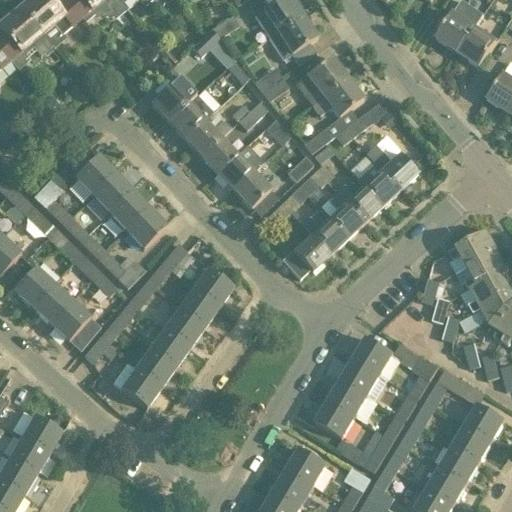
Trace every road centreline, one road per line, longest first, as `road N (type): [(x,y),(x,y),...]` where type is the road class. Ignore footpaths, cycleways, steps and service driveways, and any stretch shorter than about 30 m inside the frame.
road 1 (residential): [(276,293),(99,125)]
road 2 (residential): [(497,184),(344,0)]
road 3 (residential): [(329,325),(497,184)]
road 4 (residential): [(329,325),(228,510)]
road 5 (residential): [(152,458),(276,293)]
road 6 (residential): [(107,425),(0,329)]
